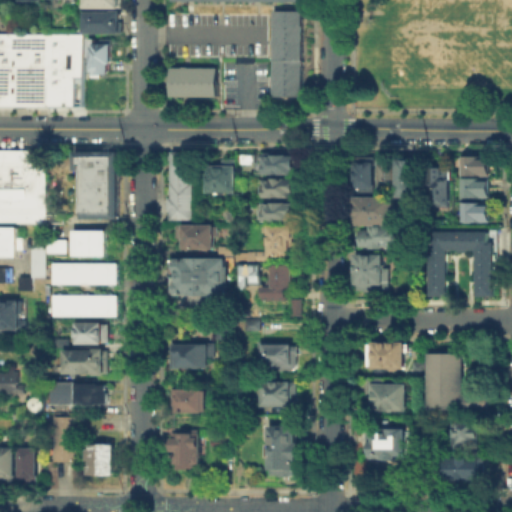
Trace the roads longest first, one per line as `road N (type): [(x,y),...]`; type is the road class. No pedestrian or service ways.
road 1 (residential): [(144,0),(141,511)]
road 2 (residential): [(0,506),(511,509)]
road 3 (residential): [(333,0),(330,511)]
road 4 (tertiary): [(0,127),(333,127)]
road 5 (residential): [(332,318),(511,319)]
road 6 (tertiary): [(333,127),(511,130)]
